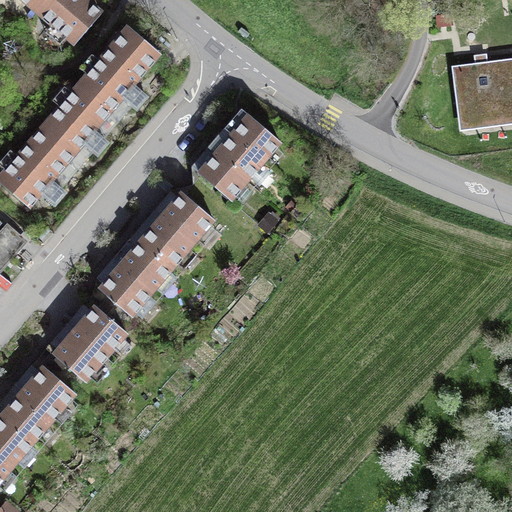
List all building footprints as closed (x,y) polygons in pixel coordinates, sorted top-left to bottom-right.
[(24,0),(38,11),(46,0),(24,0)] [(84,0),(46,0),(38,11),(76,44),(101,14),(84,0)] [(81,85),(110,110),(159,53),(130,28),(81,85)] [(499,57),(511,55),(511,44),(498,46),(499,57)] [(477,67),(456,70),(464,127),(511,120),(511,62),(487,66),(486,58),(476,59),(477,67)] [(110,110),(81,85),(48,124),(77,149),(110,110)] [(233,136),(263,161),(280,142),(250,116),(233,136)] [(77,149),(48,124),(0,178),(0,182),(28,206),(77,149)] [(246,180),(263,161),(233,136),(217,155),(246,180)] [(230,200),(246,180),(217,155),(200,174),(230,200)] [(162,218),(192,244),(213,219),(183,194),(162,218)] [(192,244),(162,218),(142,241),(172,267),(192,244)] [(7,227),(0,235),(0,268),(0,269),(24,241),(7,227)] [(172,267),(142,241),(122,265),(151,291),(172,267)] [(151,291),(122,265),(101,290),(107,295),(130,315),(151,291)] [(130,315),(107,295),(97,307),(120,327),(130,315)] [(80,327),(109,352),(126,332),(120,327),(97,307),(80,327)] [(109,352),(80,327),(55,355),(85,381),(109,352)] [(85,381),(55,355),(45,367),(74,393),(85,381)] [(20,396),(49,422),(74,393),(45,367),(20,396)] [(49,422),(20,396),(3,415),(33,441),(49,422)] [(33,441),(3,415),(0,419),(0,453),(12,465),(33,441)] [(0,478),(12,465),(0,453),(0,478)]
